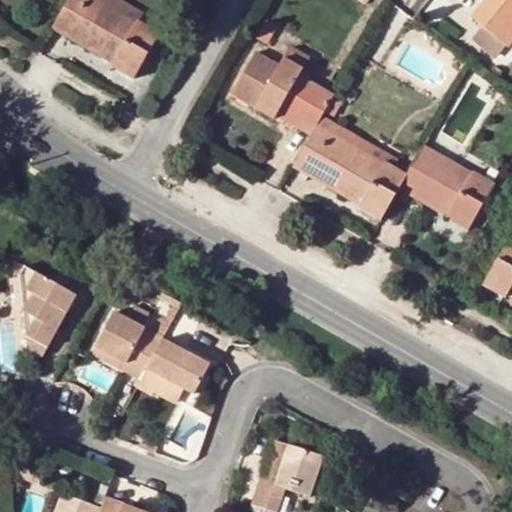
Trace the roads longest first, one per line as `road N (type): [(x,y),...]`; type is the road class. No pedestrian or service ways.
road 1 (unclassified): [(511,413),(126,191),(0,93)]
road 2 (residential): [(207,487),(236,402),(253,385),(285,383),(365,421),(439,474),(473,511)]
road 3 (residential): [(71,432),(207,487)]
